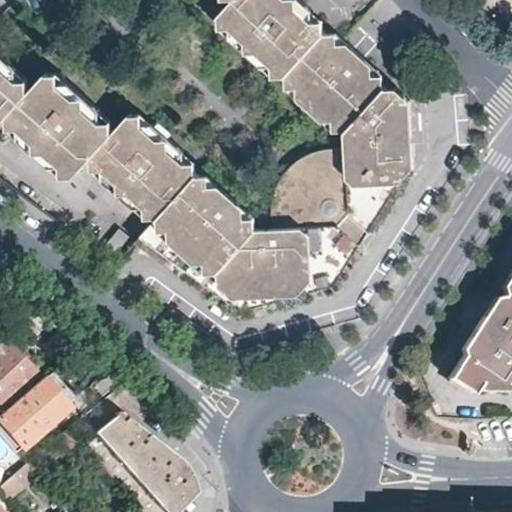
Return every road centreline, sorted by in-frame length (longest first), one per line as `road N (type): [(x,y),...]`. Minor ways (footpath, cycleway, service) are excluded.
road 1 (residential): [(467,59),(441,90),(438,154),(341,299),(234,327),(148,264),(134,266),(105,304)]
road 2 (residential): [(511,157),(395,335)]
road 3 (secondary): [(152,349),(242,451)]
road 4 (secondary): [(340,508),(472,477)]
road 5 (secondary): [(269,405),(152,349)]
road 6 (secondary): [(0,229),(105,304)]
